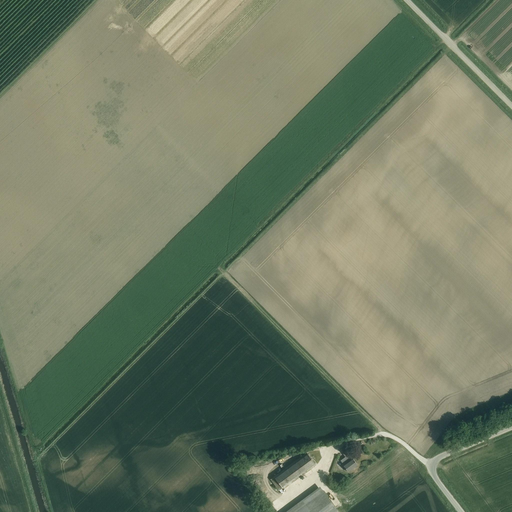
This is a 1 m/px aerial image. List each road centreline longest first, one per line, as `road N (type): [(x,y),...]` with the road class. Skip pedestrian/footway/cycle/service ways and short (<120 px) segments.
road 1 (unclassified): [(511,106),(406,0)]
road 2 (unclassified): [(460,511),(432,461),(511,426)]
